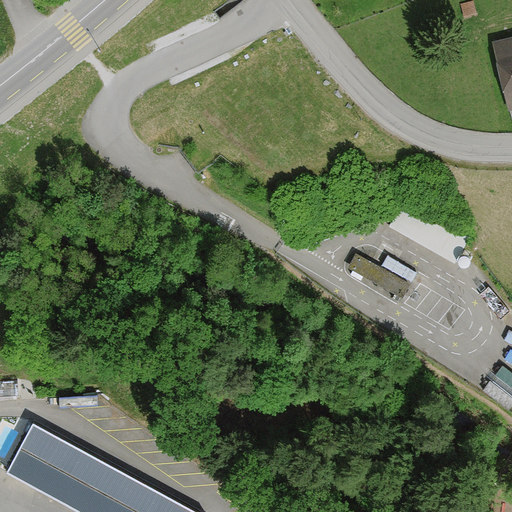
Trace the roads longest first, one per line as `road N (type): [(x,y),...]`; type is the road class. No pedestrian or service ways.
road 1 (unclassified): [(511,149),(447,142),(390,117),(283,0)]
road 2 (secondary): [(0,85),(107,0)]
